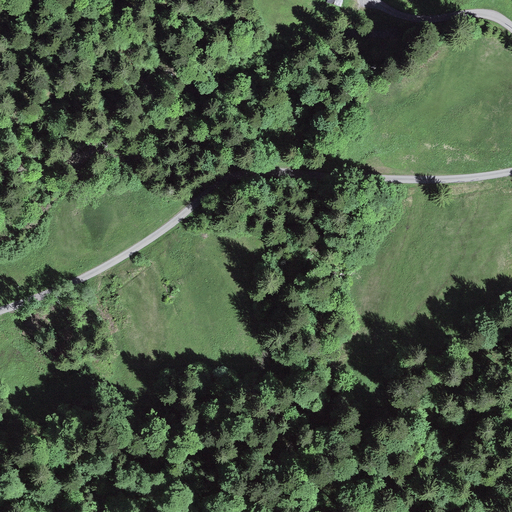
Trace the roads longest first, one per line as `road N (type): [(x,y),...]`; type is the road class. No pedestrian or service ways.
road 1 (unclassified): [(511,173),(454,180),(240,175),(94,272),(0,311)]
road 2 (unclassified): [(373,0),(415,17),(489,12),(511,25)]
